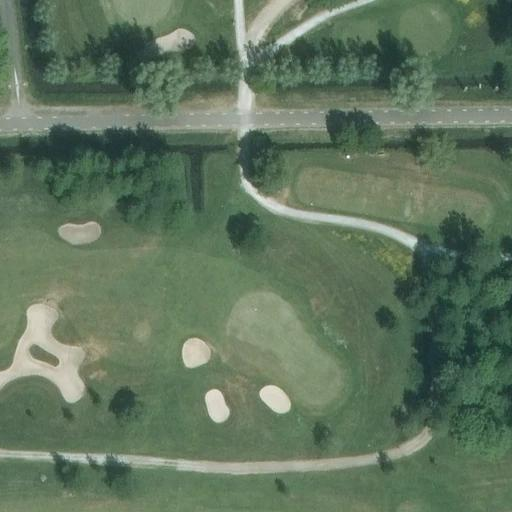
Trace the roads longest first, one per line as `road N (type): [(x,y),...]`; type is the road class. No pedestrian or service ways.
road 1 (track): [(0,455),(300,468),(388,458),(426,435),(435,412),(428,255),(391,233),(280,211),(249,183),(244,68),(253,39),(288,0)]
road 2 (unclassified): [(19,126),(511,119)]
road 3 (track): [(368,0),(298,31),(244,68),(238,0)]
